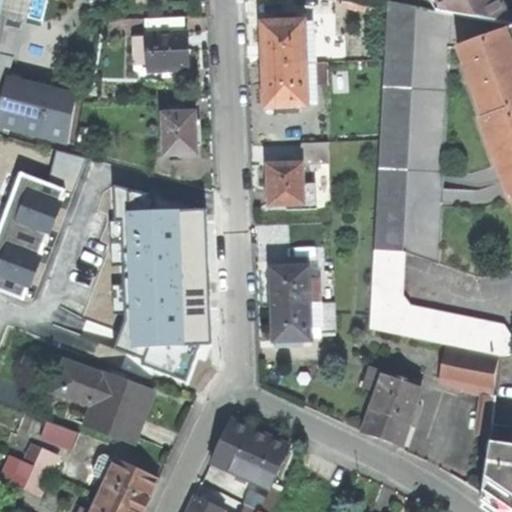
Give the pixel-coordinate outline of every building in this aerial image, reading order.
[(0,0),(0,12),(22,17),(26,18),(29,0),(0,0)] [(437,0),(444,12),(511,26),(511,23),(499,0),(437,0)] [(447,42),(458,47),(511,27),(511,26),(444,12),(387,1),(370,328),(489,354),(499,355),(511,355),(511,349),(511,339),(502,325),(410,306),(401,295),(403,252),(476,277),(478,276),(483,209),(439,208),(447,42)] [(0,108),(22,17),(0,12),(0,108)] [(275,23),(261,23),(262,38),(263,66),(314,63),(314,42),(304,42),(303,22),(293,22),(293,16),(276,16),(275,23)] [(511,27),(458,47),(484,119),(481,121),(509,197),(511,196),(511,27)] [(186,31),(146,34),(146,35),(147,56),(147,72),(161,71),(170,71),(188,70),(187,52),(186,31)] [(134,56),(147,56),(146,35),(134,35),(134,56)] [(325,63),(314,63),(263,66),(264,92),(264,108),(274,107),(274,114),(298,113),(297,107),(306,106),(305,85),(315,85),(315,75),(325,75),(325,63)] [(0,110),(0,125),(67,143),(77,101),(7,84),(0,110)] [(169,113),(162,113),(163,156),(196,154),(196,131),(195,112),(177,113),(169,113)] [(328,143),(301,144),(301,164),(291,164),(282,165),(267,165),(268,184),(269,205),(273,205),(273,210),(316,208),(315,184),(314,185),(313,164),(328,164),(328,143)] [(48,252),(88,268),(100,239),(96,237),(102,222),(109,203),(74,189),(48,252)] [(298,261),(273,262),(273,269),(271,269),(271,282),(272,305),(320,303),(318,277),(308,277),(307,267),(299,268),(298,261)] [(178,326),(188,298),(142,281),(132,309),(171,323),(178,326)] [(335,302),(320,303),(272,305),(273,329),(274,341),(276,341),(276,347),(301,346),(301,340),(311,339),(310,328),(321,327),(321,332),(336,332),(335,302)] [(419,373),(439,380),(463,384),(462,390),(483,394),(480,417),(478,434),(489,435),(493,396),(497,358),(444,348),(440,369),(423,363),(419,373)] [(83,425),(132,443),(140,422),(143,413),(145,413),(153,392),(107,374),(106,377),(63,362),(48,399),(71,408),(73,402),(90,408),(83,425)] [(384,439),(400,445),(420,385),(370,368),(368,373),(364,372),(359,386),(376,392),(362,432),(384,439)] [(40,438),(72,451),(79,433),(46,421),(45,423),(32,419),(27,432),(41,436),(40,438)] [(255,494),(265,499),(261,510),(265,511),(273,511),(281,492),(271,488),(288,447),(263,436),(229,421),(211,462),(260,483),(255,494)] [(511,433),(511,426),(492,423),(480,499),(499,511),(511,511),(511,444),(511,433)] [(55,457),(42,451),(43,450),(33,447),(19,480),(24,482),(22,488),(39,496),(55,457)] [(107,477),(99,494),(137,511),(142,511),(150,496),(158,479),(116,459),(115,460),(107,456),(104,462),(98,460),(93,471),(107,477)] [(137,511),(99,494),(91,510),(82,506),(79,511),(137,511)] [(224,511),(223,511),(194,496),(186,511),(261,511),(246,505),(243,511),(224,511)]
